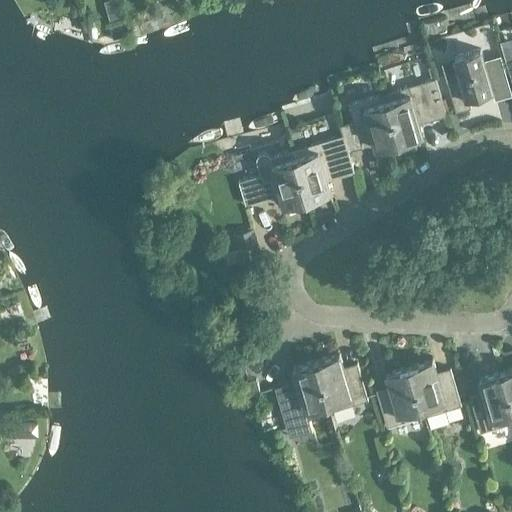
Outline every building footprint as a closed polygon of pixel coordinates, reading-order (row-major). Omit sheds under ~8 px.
[(469,98),(494,91),(481,49),(455,56),(456,57),(442,61),(448,80),(447,81),(456,110),(471,105),(469,98)] [(385,93),(401,142),(424,136),(417,114),(430,110),(432,118),(446,114),(436,78),(385,93)] [(377,149),(401,142),(385,93),(348,104),(354,121),(340,125),(343,135),(342,136),(352,170),(353,170),(354,172),(355,172),(348,149),(361,145),(361,147),(363,147),(358,132),(371,128),(377,149)] [(327,178),(352,170),(342,136),(331,139),(293,150),(308,200),(331,193),(327,178)] [(308,200),(293,150),(281,153),(278,143),(231,156),(246,204),(281,194),(285,206),(308,200)] [(333,203),(322,206),(324,215),(336,211),(333,203)] [(261,255),(253,229),(232,234),(240,261),(261,255)] [(340,353),(317,360),(332,410),(369,399),(360,371),(346,375),(340,353)] [(433,359),(410,365),(425,415),(462,404),(453,376),(439,380),(433,359)] [(317,360),(294,367),(300,389),(286,393),(290,407),(284,409),(281,415),(285,430),(291,433),(308,428),(311,422),(310,416),(332,410),(317,360)] [(410,365),(387,372),(393,394),(379,398),(388,426),(425,415),(410,365)] [(511,368),(503,371),(511,401),(511,368)] [(511,401),(503,371),(480,378),(486,399),(472,403),(481,432),(511,422),(511,401)]
